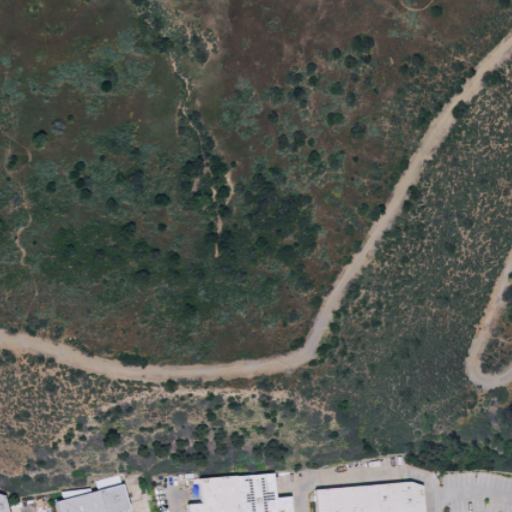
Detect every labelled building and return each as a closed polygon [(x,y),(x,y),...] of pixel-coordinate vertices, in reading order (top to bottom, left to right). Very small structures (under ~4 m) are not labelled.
[(272,474),(274,498),(289,497),(290,511),(237,511),(235,477),(272,474)] [(198,480),(200,505),(185,506),(185,511),(237,511),(235,477),(198,480)] [(312,490),(313,511),(421,511),(419,487),(407,482),(312,490)] [(56,511),(54,502),(121,485),(128,510),(120,511),(56,511)] [(0,511),(12,511),(8,495),(0,493),(0,511)]
